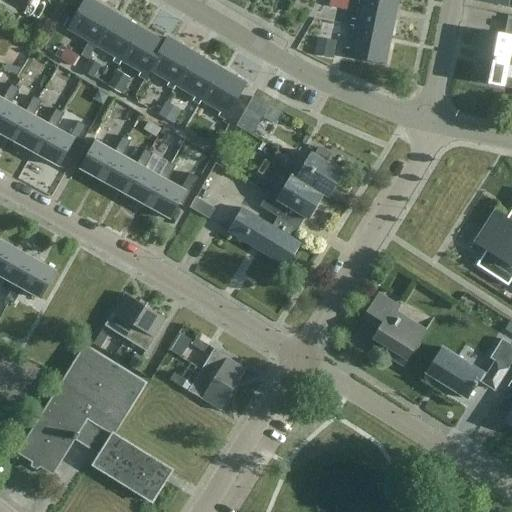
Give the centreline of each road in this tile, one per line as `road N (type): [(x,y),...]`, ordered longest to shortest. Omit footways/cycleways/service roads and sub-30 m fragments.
road 1 (residential): [(297,357),(0,185)]
road 2 (residential): [(429,123),(344,96),(175,0)]
road 3 (residential): [(297,357),(414,165),(429,123)]
road 4 (residential): [(511,493),(297,357)]
road 5 (residential): [(201,511),(297,357)]
road 6 (residential): [(429,123),(452,0)]
